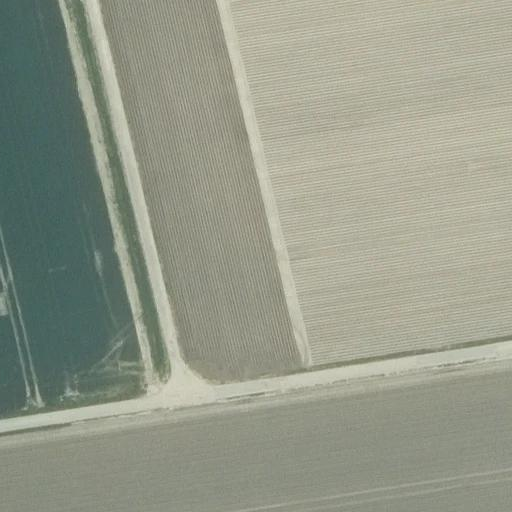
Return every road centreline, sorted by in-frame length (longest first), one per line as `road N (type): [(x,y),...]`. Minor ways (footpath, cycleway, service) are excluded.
road 1 (track): [(0,426),(511,347)]
road 2 (track): [(183,398),(90,0)]
